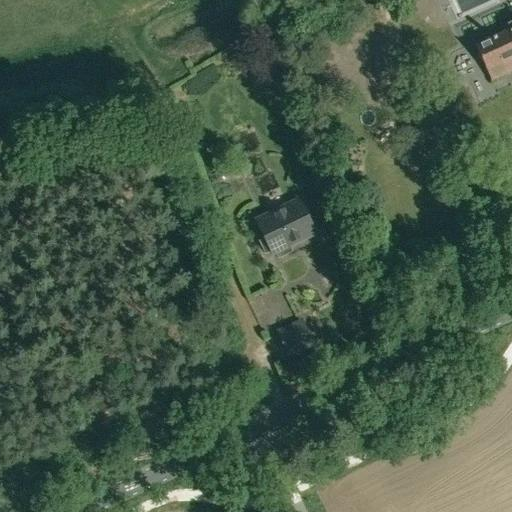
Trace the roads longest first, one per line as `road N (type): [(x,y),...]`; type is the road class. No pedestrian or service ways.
road 1 (secondary): [(72,511),(511,307)]
road 2 (track): [(141,63),(183,149),(284,412)]
